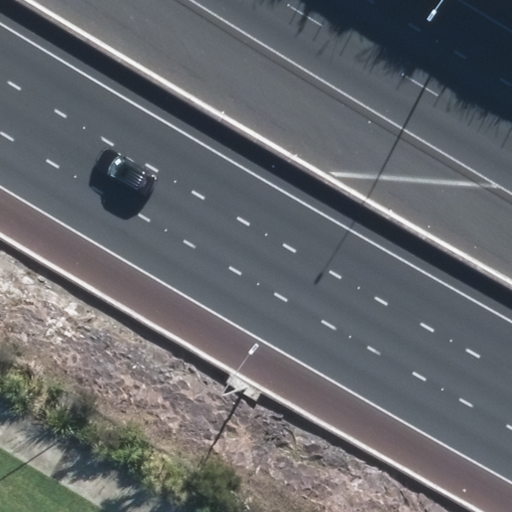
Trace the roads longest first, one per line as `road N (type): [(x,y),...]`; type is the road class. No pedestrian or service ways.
road 1 (motorway): [(511,375),(0,84)]
road 2 (motorway): [(287,0),(511,134)]
